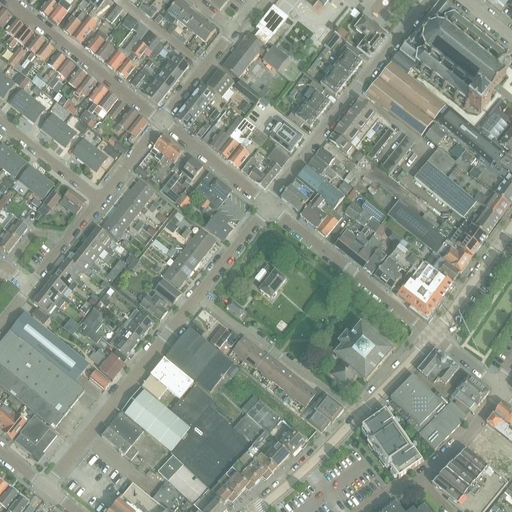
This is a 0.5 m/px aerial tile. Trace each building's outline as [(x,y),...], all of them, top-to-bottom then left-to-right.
[(48,20),(62,1),(63,0),(57,0),(56,2),(56,3),(55,5),(49,0),(48,0),(45,5),(39,13),(48,20)] [(83,13),(90,4),(89,4),(92,0),(84,0),(78,9),(83,13)] [(103,24),(106,21),(117,6),(108,0),(92,0),(89,4),(90,4),(97,10),(93,16),(103,24)] [(206,0),(220,10),(227,1),(226,0),(206,0)] [(303,0),(314,8),(318,2),(324,7),(329,0),(303,0)] [(62,1),(48,20),(57,27),(63,19),(67,14),(72,9),(62,1)] [(167,14),(177,22),(187,9),(178,1),(171,9),(167,14)] [(400,53),(414,64),(421,70),(420,72),(421,74),(423,72),(432,79),(430,81),(432,82),(435,79),(445,86),(442,90),(444,91),(445,90),(455,97),(454,99),(455,101),(458,97),(467,104),(464,108),(466,109),(469,105),(480,114),(481,114),(489,104),(491,101),(488,99),(506,75),(505,74),(511,65),(510,60),(507,58),(510,54),(509,53),(506,56),(496,49),(499,45),(498,44),(496,46),(486,38),(488,36),(486,35),(483,38),(473,30),(476,27),(474,25),(473,27),(464,20),(465,18),(464,17),(461,20),(454,15),(453,15),(451,13),(453,11),(441,1),(400,53)] [(142,6),(139,10),(145,15),(150,8),(146,5),(144,8),(142,6)] [(112,25),(117,19),(123,11),(117,6),(106,21),(112,25)] [(151,20),(158,11),(152,6),(150,9),(150,8),(145,15),(151,20)] [(273,7),(266,16),(256,29),(257,29),(260,31),(254,38),(249,34),(247,37),(242,43),(223,68),(238,80),(259,54),(265,59),(263,61),(278,73),(288,59),(273,47),(271,51),(264,46),(287,18),(273,7)] [(187,9),(177,22),(187,29),(197,16),(187,9)] [(0,30),(1,32),(13,17),(2,10),(0,12),(0,30)] [(82,14),(76,21),(72,18),(62,31),(72,39),(85,21),(88,18),(82,14)] [(138,23),(128,16),(124,21),(125,22),(122,26),(130,32),(132,31),(138,23)] [(159,16),(155,22),(158,25),(163,19),(159,16)] [(206,24),(197,16),(187,29),(196,37),(206,24)] [(85,21),(72,39),(80,45),(97,25),(88,18),(85,21)] [(388,37),(380,31),(365,18),(355,30),(364,37),(363,37),(367,40),(357,51),(369,61),(388,37)] [(9,34),(12,37),(6,45),(9,47),(24,27),(16,20),(4,35),(6,37),(9,34)] [(120,51),(118,54),(117,53),(113,58),(106,66),(116,73),(141,41),(149,31),(144,27),(138,23),(132,31),(137,35),(135,38),(124,53),(120,51)] [(206,24),(196,37),(206,44),(216,32),(206,24)] [(167,32),(171,36),(177,41),(180,37),(181,37),(184,33),(179,29),(176,33),(174,32),(177,29),(173,25),(167,32)] [(23,48),(34,34),(24,27),(9,47),(13,50),(18,43),(23,48)] [(336,33),(344,40),(349,35),(340,27),(336,33)] [(145,44),(153,34),(149,31),(141,41),(145,44)] [(86,50),(94,57),(109,39),(99,32),(92,42),(86,50)] [(145,44),(149,47),(157,38),(153,34),(145,44)] [(335,34),(330,41),(336,45),(341,39),(335,34)] [(33,54),(28,61),(30,63),(45,43),(37,36),(30,44),(26,49),(33,54)] [(94,57),(103,64),(110,56),(114,50),(108,46),(113,39),(110,36),(109,39),(94,57)] [(187,42),(181,37),(180,37),(177,41),(184,46),(187,42)] [(116,73),(125,81),(136,68),(131,64),(136,57),(139,60),(148,49),(153,53),(160,43),(162,41),(157,38),(149,47),(145,44),(141,41),(116,73)] [(24,70),(20,75),(25,78),(35,67),(39,70),(55,51),(45,43),(30,63),(24,70)] [(153,53),(158,57),(165,48),(160,44),(161,44),(160,43),(153,53)] [(341,60),(356,72),(362,63),(357,59),(360,56),(347,45),(340,54),(343,57),(341,60)] [(20,48),(7,64),(14,69),(17,65),(26,53),(20,48)] [(201,49),(196,55),(200,59),(205,52),(201,49)] [(51,72),(48,76),(52,79),(67,60),(58,53),(49,65),(46,68),(51,72)] [(400,53),(392,63),(406,74),(414,64),(400,53)] [(175,56),(168,64),(183,75),(189,67),(175,56)] [(76,67),(67,60),(52,79),(46,86),(57,94),(64,86),(56,80),(59,76),(65,81),(76,67)] [(341,60),(334,68),(349,80),(356,72),(341,60)] [(446,106),(434,97),(422,87),(412,79),(406,74),(392,63),(379,78),(432,123),(446,106)] [(177,83),(183,75),(168,64),(162,71),(177,83)] [(17,65),(14,69),(20,75),(24,70),(22,68),(17,65)] [(334,68),(327,77),(343,88),(349,80),(334,68)] [(88,77),(79,70),(73,78),(67,85),(76,92),(88,77)] [(170,91),(177,83),(162,71),(156,79),(170,91)] [(207,88),(222,100),(234,85),(219,72),(207,88)] [(0,97),(3,100),(10,92),(15,84),(4,75),(0,79),(0,97)] [(138,76),(131,85),(135,89),(143,80),(138,76)] [(85,98),(91,92),(97,84),(88,77),(76,92),(73,96),(78,99),(81,95),(85,98)] [(336,97),(343,88),(327,77),(321,85),(328,91),(336,97)] [(36,78),(31,83),(37,88),(42,91),(46,86),(36,78)] [(419,139),(432,123),(379,78),(366,95),(419,139)] [(20,87),(24,82),(19,79),(15,84),(20,87)] [(24,82),(20,87),(24,91),(30,83),(26,79),(24,82)] [(150,87),(164,99),(170,91),(156,79),(150,87)] [(234,89),(256,107),(262,99),(263,99),(269,91),(265,88),(262,92),(253,85),(250,89),(240,82),(234,89)] [(324,92),(320,88),(313,83),(309,87),(315,92),(309,101),(324,112),(330,104),(321,96),(324,92)] [(94,112),(94,113),(109,93),(100,86),(94,94),(90,100),(95,104),(88,112),(92,116),(92,115),(94,112)] [(195,95),(208,105),(215,96),(202,86),(195,95)] [(143,95),(158,107),(164,99),(150,87),(143,95)] [(37,88),(33,93),(38,97),(42,91),(37,88)] [(290,95),(293,98),(298,92),(294,90),(290,95)] [(22,115),(34,100),(23,91),(11,106),(22,115)] [(98,116),(103,110),(108,114),(112,108),(118,100),(109,93),(94,113),(98,116)] [(54,101),(58,104),(63,97),(58,94),(54,101)] [(188,103),(201,113),(208,105),(195,95),(188,103)] [(262,99),(259,103),(267,108),(270,105),(263,99),(262,99)] [(46,110),(34,100),(22,115),(34,124),(40,118),(46,110)] [(68,101),(63,109),(74,117),(79,110),(77,108),(75,110),(73,109),(75,106),(68,101)] [(302,109),(317,121),(324,112),(309,101),(302,109)] [(390,125),(368,108),(361,101),(355,108),(377,124),(379,122),(387,129),(390,125)] [(201,113),(188,103),(182,111),(195,122),(201,113)] [(116,121),(121,115),(127,107),(122,104),(111,118),(116,121)] [(317,121),(302,109),(298,106),(287,119),(300,129),(304,124),(310,130),(317,121)] [(377,124),(355,108),(350,114),(371,131),(377,124)] [(122,128),(128,132),(139,117),(130,110),(124,118),(115,130),(118,134),(122,128)] [(485,131),(481,136),(490,143),(494,139),(496,141),(508,127),(505,125),(509,120),(498,110),(482,129),(485,131)] [(175,120),(188,130),(195,122),(182,111),(175,120)] [(371,131),(350,114),(345,120),(366,137),(371,131)] [(485,161),(483,164),(494,173),(507,184),(511,186),(511,160),(505,156),(490,143),(481,136),(461,119),(460,120),(452,114),(443,125),(450,132),(485,161)] [(53,140),(65,125),(53,116),(48,122),(42,130),(53,140)] [(139,117),(128,132),(132,136),(132,137),(128,142),(132,144),(148,124),(139,117)] [(202,141),(218,153),(242,122),(238,119),(225,136),(220,132),(217,136),(215,135),(218,131),(214,127),(202,141)] [(245,119),(242,122),(218,153),(227,161),(233,153),(238,147),(232,142),(237,136),(239,138),(250,124),(245,119)] [(366,137),(345,120),(340,127),(361,144),(366,137)] [(284,123),(271,140),(290,155),(303,139),(284,123)] [(77,135),(65,125),(53,140),(65,149),(72,141),(77,135)] [(82,125),(77,131),(82,135),(87,129),(82,125)] [(361,144),(340,127),(335,133),(352,147),(356,150),(361,144)] [(196,136),(200,140),(207,131),(204,129),(203,128),(196,136)] [(256,128),(252,134),(255,136),(264,143),(267,139),(263,135),(256,128)] [(372,161),(394,133),(389,129),(367,158),(372,161)] [(511,153),(511,130),(500,145),(511,154),(511,153)] [(352,147),(335,133),(329,141),(336,147),(346,155),(352,147)] [(164,137),(154,149),(159,153),(155,158),(160,162),(174,145),(164,137)] [(415,144),(406,137),(402,142),(411,149),(415,144)] [(110,145),(114,148),(118,144),(113,140),(110,145)] [(243,151),(250,143),(246,140),(228,162),(241,172),(246,166),(243,164),(249,156),(243,151)] [(73,155),(84,164),(96,150),(84,141),(73,155)] [(411,149),(402,142),(398,147),(407,154),(411,149)] [(114,148),(117,150),(125,156),(129,151),(118,143),(118,144),(114,148)] [(160,162),(163,164),(164,165),(168,161),(175,166),(171,171),(175,174),(186,159),(182,156),(184,153),(174,145),(160,162)] [(511,206),(511,203),(511,186),(507,184),(494,173),(483,164),(482,165),(465,152),(457,145),(450,154),(458,161),(456,163),(485,187),(511,206)] [(0,165),(4,169),(14,155),(2,146),(0,148),(0,165)] [(407,154),(398,147),(394,153),(402,160),(407,154)] [(106,154),(115,161),(120,155),(110,148),(106,154)] [(290,159),(283,153),(276,148),(272,154),(286,165),(290,159)] [(322,149),(316,157),(324,163),(329,167),(332,162),(338,167),(340,164),(322,149)] [(107,160),(96,150),(84,164),(96,174),(107,160)] [(477,205),(499,221),(511,206),(485,187),(456,163),(455,164),(439,150),(427,164),(477,205)] [(360,152),(353,161),(358,165),(364,157),(365,156),(360,152)] [(389,176),(397,166),(402,160),(394,153),(381,169),(389,176)] [(414,164),(422,157),(419,153),(411,160),(414,164)] [(281,170),(286,165),(272,154),(267,159),(271,162),(281,170)] [(16,178),(20,172),(26,164),(14,155),(4,169),(16,178)] [(373,164),(364,157),(358,165),(359,165),(358,166),(368,171),(373,164)] [(315,158),(308,166),(321,176),(325,172),(333,178),(336,174),(322,164),(315,158)] [(264,191),(281,170),(271,162),(265,170),(252,159),(246,167),(246,166),(241,172),(264,191)] [(193,160),(187,168),(182,174),(188,179),(185,182),(186,182),(183,186),(187,190),(191,186),(190,185),(203,169),(193,160)] [(477,205),(427,164),(414,180),(465,222),(466,222),(487,238),(488,238),(487,238),(499,221),(477,205)] [(145,180),(146,178),(148,176),(149,176),(152,173),(147,170),(146,172),(139,167),(135,172),(145,180)] [(307,167),(296,180),(304,187),(317,197),(335,211),(346,197),(315,173),(307,167)] [(30,168),(20,181),(31,191),(42,177),(30,168)] [(350,184),(356,176),(351,172),(345,180),(350,184)] [(232,192),(210,174),(203,182),(196,191),(206,200),(211,204),(218,210),(232,192)] [(166,198),(167,195),(180,179),(176,175),(161,194),(166,198)] [(43,200),(48,194),(54,186),(42,177),(31,191),(43,200)] [(8,179),(3,185),(9,190),(14,184),(8,179)] [(155,190),(157,187),(158,187),(148,179),(146,182),(155,190)] [(304,187),(296,181),(281,199),(299,214),(306,206),(314,195),(304,187)] [(155,194),(140,182),(132,191),(147,203),(155,194)] [(352,190),(344,183),(339,190),(347,196),(352,190)] [(246,189),(243,193),(251,199),(254,195),(246,189)] [(60,204),(75,216),(75,217),(86,203),(71,190),(60,204)] [(140,213),(147,203),(132,191),(125,201),(140,213)] [(357,194),(353,191),(347,199),(351,202),(357,194)] [(51,211),(60,199),(53,193),(43,205),(37,213),(38,214),(34,219),(41,224),(51,211)] [(184,196),(176,205),(184,212),(192,202),(184,196)] [(317,232),(334,212),(335,211),(317,197),(306,210),(300,218),(317,232)] [(35,200),(32,204),(38,209),(41,205),(35,200)] [(205,200),(199,206),(204,211),(210,204),(205,200)] [(117,210),(133,222),(140,213),(125,201),(117,210)] [(438,231),(422,219),(399,201),(387,216),(443,262),(461,275),(472,259),(437,233),(438,231)] [(159,206),(155,203),(149,211),(153,214),(159,206)] [(366,203),(361,209),(380,224),(385,218),(366,203)] [(353,205),(345,215),(354,221),(361,211),(353,205)] [(133,222),(117,210),(110,219),(125,232),(133,222)] [(362,211),(355,221),(365,228),(372,218),(362,211)] [(334,212),(317,232),(326,239),(332,231),(342,219),(334,212)] [(218,213),(206,229),(223,244),(233,232),(226,227),(229,222),(218,213)] [(425,215),(422,219),(438,231),(437,233),(472,259),(480,248),(458,232),(457,232),(458,231),(446,221),(440,228),(425,215)] [(162,216),(158,221),(163,224),(167,219),(162,216)] [(13,218),(4,230),(8,234),(18,242),(28,229),(19,222),(13,218)] [(102,229),(110,235),(117,241),(125,232),(110,219),(102,229)] [(372,220),(371,221),(361,234),(365,237),(370,230),(375,235),(381,227),(372,220)] [(138,232),(144,225),(140,222),(134,229),(138,232)] [(171,222),(166,228),(172,233),(177,227),(171,222)] [(466,222),(465,222),(458,231),(457,232),(458,232),(480,248),(487,238),(466,222)] [(152,228),(148,233),(153,237),(157,232),(152,228)] [(106,248),(112,241),(98,230),(91,238),(105,249),(104,251),(108,254),(110,251),(106,248)] [(186,240),(192,233),(188,230),(182,237),(186,240)] [(194,240),(209,252),(216,243),(201,231),(194,240)] [(348,231),(341,239),(335,247),(345,255),(355,240),(357,238),(348,231)] [(4,242),(0,246),(0,249),(8,255),(18,242),(8,234),(3,241),(4,242)] [(392,235),(389,240),(398,247),(401,242),(395,237),(392,235)] [(91,238),(84,247),(98,258),(104,251),(105,249),(91,238)] [(372,276),(378,269),(387,258),(381,253),(383,250),(381,248),(383,246),(373,238),(365,248),(355,240),(345,255),(372,276)] [(186,250),(201,262),(209,252),(194,240),(186,250)] [(156,241),(152,245),(167,256),(170,252),(156,241)] [(404,241),(399,246),(404,250),(408,245),(404,241)] [(244,254),(250,246),(246,242),(239,251),(244,254)] [(399,246),(374,278),(391,292),(402,278),(398,275),(402,269),(408,274),(412,270),(419,260),(408,253),(406,255),(404,254),(406,251),(404,250),(399,246)] [(93,265),(98,258),(84,247),(77,255),(91,266),(90,268),(94,271),(97,268),(93,265)] [(167,256),(171,259),(177,252),(173,249),(170,252),(167,256)] [(186,250),(179,259),(194,271),(201,262),(186,250)] [(77,255),(71,263),(71,264),(82,272),(85,275),(90,268),(91,266),(77,255)] [(131,255),(126,262),(130,265),(135,258),(131,255)] [(171,269),(186,280),(194,271),(179,259),(171,269)] [(427,321),(453,285),(439,274),(438,275),(435,272),(419,260),(412,270),(416,273),(399,295),(398,294),(396,297),(427,321)] [(76,279),(82,272),(71,264),(71,263),(68,261),(61,270),(75,281),(74,282),(78,286),(80,282),(76,279)] [(453,285),(461,275),(443,262),(435,272),(438,275),(439,274),(453,285)] [(260,291),(271,300),(287,281),(275,272),(275,273),(267,267),(264,271),(271,277),(260,291)] [(179,290),(186,280),(171,269),(164,278),(179,290)] [(61,270),(54,278),(72,292),(73,293),(78,286),(74,282),(75,281),(61,270)] [(54,278),(47,286),(61,298),(60,299),(64,303),(67,299),(72,292),(54,278)] [(163,281),(155,292),(172,306),(181,296),(163,281)] [(104,282),(101,287),(106,291),(109,287),(104,282)] [(61,298),(47,286),(41,295),(55,306),(60,310),(65,303),(64,303),(60,299),(61,298)] [(106,294),(103,298),(107,301),(110,297),(114,293),(111,290),(110,290),(106,294)] [(55,306),(41,295),(34,304),(48,315),(55,306)] [(160,322),(168,313),(163,310),(167,305),(159,299),(156,296),(152,301),(149,298),(141,307),(160,322)] [(103,298),(97,306),(104,312),(107,308),(110,304),(107,301),(103,298)] [(93,308),(97,303),(92,299),(88,304),(93,308)] [(240,318),(245,311),(232,302),(227,308),(240,318)] [(92,308),(86,303),(79,311),(81,313),(85,316),(92,308)] [(97,306),(90,315),(91,315),(97,320),(104,312),(97,306)] [(44,326),(49,320),(37,310),(32,316),(44,326)] [(116,310),(113,315),(119,320),(123,315),(116,310)] [(148,334),(155,325),(137,310),(129,319),(148,334)] [(75,384),(81,377),(76,373),(85,363),(81,359),(83,357),(73,350),(72,352),(25,314),(10,332),(75,384)] [(141,342),(148,334),(129,319),(123,327),(141,342)] [(194,324),(190,329),(201,338),(205,333),(194,324)] [(73,336),(75,333),(79,329),(75,325),(69,333),(73,336)] [(366,383),(392,352),(361,326),(351,339),(347,335),(339,344),(343,347),(335,356),(343,364),(332,376),(346,388),(357,375),(366,383)] [(116,336),(134,350),(141,342),(123,327),(116,336)] [(86,329),(81,336),(85,339),(86,337),(96,345),(101,339),(91,331),(91,332),(86,329)] [(190,329),(166,359),(174,365),(197,384),(210,395),(234,365),(222,356),(223,355),(218,351),(217,352),(210,346),(201,338),(190,329)] [(222,329),(217,336),(230,346),(231,348),(239,338),(233,332),(230,335),(222,329)] [(85,393),(75,384),(10,332),(0,344),(0,386),(47,425),(54,431),(85,393)] [(134,350),(116,336),(109,344),(127,359),(134,350)] [(210,344),(218,350),(219,350),(218,351),(223,355),(230,346),(217,336),(210,344)] [(238,357),(244,362),(256,347),(244,338),(233,352),(239,356),(238,357)] [(88,348),(90,350),(94,353),(94,354),(119,374),(125,367),(118,360),(112,356),(109,360),(98,352),(97,353),(89,347),(88,348)] [(267,355),(256,347),(244,362),(249,366),(250,365),(256,370),(257,370),(269,356),(267,355)] [(438,380),(445,386),(459,370),(435,351),(427,361),(418,372),(434,385),(438,380)] [(99,372),(105,376),(113,382),(119,374),(94,354),(90,359),(100,367),(101,365),(104,367),(99,372)] [(269,356),(257,370),(262,374),(261,375),(269,381),(281,365),(269,356)] [(164,361),(152,376),(168,390),(181,400),(182,399),(181,399),(193,384),(164,361)] [(76,373),(81,377),(86,370),(93,376),(90,380),(104,392),(111,384),(85,363),(76,373)] [(273,383),(281,390),(293,375),(281,365),(269,381),(272,384),(273,383)] [(234,366),(227,374),(233,379),(239,371),(234,366)] [(248,384),(252,377),(244,373),(240,379),(248,384)] [(293,375),(281,390),(284,392),(283,393),(293,400),(305,385),(293,375)] [(142,388),(150,394),(158,401),(167,390),(168,390),(152,376),(142,388)] [(450,436),(467,419),(452,404),(450,405),(438,393),(433,397),(413,377),(407,383),(404,386),(402,388),(450,436)] [(451,398),(469,412),(474,406),(478,408),(489,393),(468,377),(451,398)] [(305,385),(293,400),(295,402),(295,401),(306,409),(317,394),(305,385)] [(192,391),(209,407),(213,403),(195,387),(192,391)] [(419,436),(435,452),(450,436),(402,388),(400,391),(399,390),(396,394),(391,400),(411,420),(407,423),(420,436),(419,436)] [(149,395),(141,389),(122,413),(130,419),(171,453),(183,440),(184,441),(188,436),(187,435),(192,429),(171,413),(149,395)] [(171,413),(192,429),(209,407),(192,391),(184,401),(182,399),(181,400),(168,390),(167,390),(180,401),(171,413)] [(307,443),(294,431),(260,402),(259,402),(254,398),(241,411),(247,416),(247,415),(265,433),(290,456),(293,459),(307,443)] [(326,398),(307,423),(322,435),(334,419),(336,421),(344,412),(326,398)] [(511,411),(502,403),(493,416),(506,426),(511,431),(511,411)] [(171,455),(184,467),(208,440),(225,422),(209,407),(192,429),(187,435),(188,436),(184,441),(183,440),(171,453),(171,455)] [(7,409),(0,418),(0,429),(3,432),(16,416),(7,409)] [(395,423),(386,411),(362,427),(370,439),(367,441),(376,454),(378,452),(381,456),(379,458),(387,470),(391,468),(399,480),(423,463),(414,451),(413,451),(393,424),(395,423)] [(2,433),(12,440),(26,423),(16,415),(16,416),(3,432),(2,433)] [(102,438),(110,445),(131,462),(138,453),(132,449),(144,433),(128,421),(120,415),(108,430),(102,438)] [(265,433),(247,415),(247,416),(234,430),(277,470),(290,456),(265,433)] [(511,431),(506,426),(493,416),(486,425),(505,440),(511,445),(511,431)] [(37,461),(56,439),(57,437),(50,431),(50,430),(34,417),(20,435),(21,435),(15,443),(37,461)] [(208,440),(256,485),(263,478),(266,481),(277,470),(234,430),(225,422),(208,440)] [(466,450),(485,465),(505,440),(486,425),(466,450)] [(184,467),(219,497),(226,504),(228,501),(232,504),(246,490),(249,493),(256,485),(208,440),(184,467)] [(485,465),(466,450),(432,485),(450,500),(448,502),(459,511),(484,511),(508,484),(485,465)] [(225,507),(224,506),(223,505),(182,467),(173,458),(165,466),(211,508),(214,511),(226,511),(224,508),(225,507)] [(214,511),(211,508),(165,466),(159,473),(201,511),(214,511)] [(0,497),(8,487),(0,480),(0,497)] [(197,511),(196,511),(196,510),(166,484),(156,496),(153,500),(167,511),(197,511)] [(167,511),(153,500),(152,501),(133,485),(110,511),(167,511)] [(0,508),(1,506),(7,511),(19,495),(10,488),(0,501),(0,508)] [(22,511),(23,511),(29,503),(21,496),(14,504),(7,511),(22,511)]
